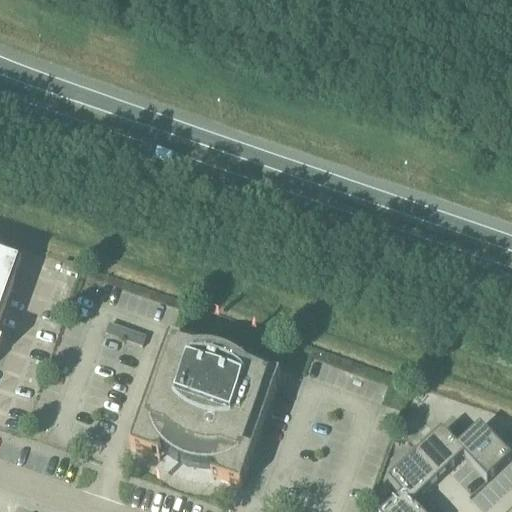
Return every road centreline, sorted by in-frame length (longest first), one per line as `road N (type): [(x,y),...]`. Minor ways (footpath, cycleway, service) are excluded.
road 1 (motorway): [(511,243),(0,64)]
road 2 (motorway): [(0,102),(511,276)]
road 3 (unknown): [(245,506),(306,394),(353,416),(321,511)]
